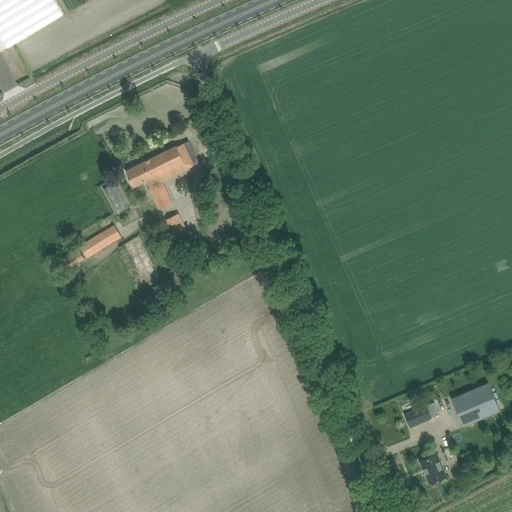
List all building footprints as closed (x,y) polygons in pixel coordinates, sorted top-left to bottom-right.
[(0,0),(0,36),(6,46),(62,13),(53,0),(0,0)] [(147,180),(161,209),(173,203),(162,181),(188,169),(188,168),(199,162),(189,141),(177,146),(177,145),(126,170),(134,186),(147,180)] [(179,213),(165,217),(172,240),(186,236),(179,213)] [(80,245),(88,257),(122,236),(115,224),(80,245)] [(489,382),(452,398),(464,426),(500,410),(489,382)] [(405,415),(410,427),(432,417),(427,405),(405,415)] [(437,453),(420,460),(430,483),(447,476),(437,453)]
